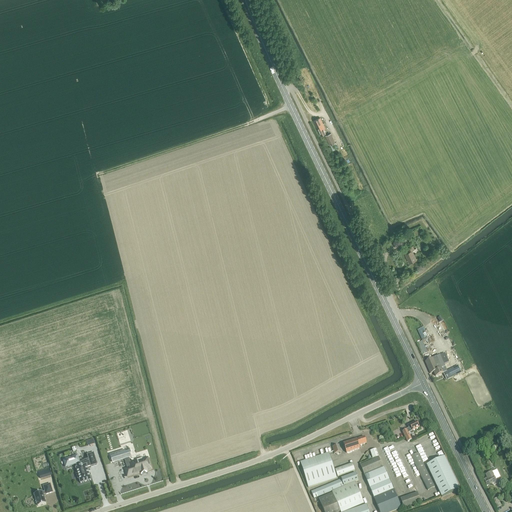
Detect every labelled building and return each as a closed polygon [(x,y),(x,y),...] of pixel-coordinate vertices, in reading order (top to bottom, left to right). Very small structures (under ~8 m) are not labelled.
[(313,121),(320,136),(326,133),(324,129),(325,129),(320,118),(313,121)] [(325,136),(329,146),(335,143),(330,133),(325,136)] [(400,236),(404,245),(410,243),(405,233),(400,236)] [(416,260),(412,250),(414,249),(412,246),(407,248),(409,252),(405,253),(409,263),(416,260)] [(444,337),(450,333),(443,319),(439,322),(440,325),(438,326),(444,337)] [(423,341),(429,338),(424,327),(418,330),(423,341)] [(435,377),(443,373),(441,369),(445,367),(440,356),(425,362),(430,374),(433,373),(435,377)] [(447,380),(461,373),(457,366),(444,373),(447,380)] [(410,432),(412,431),(419,428),(416,422),(409,425),(408,426),(409,429),(402,432),(407,442),(411,440),(408,433),(410,432)] [(360,447),(360,446),(366,444),(364,437),(343,444),(346,453),(360,449),(359,447),(360,447)] [(341,452),(339,445),(332,447),(335,454),(341,452)] [(124,451),(110,455),(113,463),(124,459),(127,469),(125,470),(127,476),(133,474),(134,475),(140,473),(141,474),(147,472),(147,471),(151,470),(148,458),(143,460),(143,459),(136,461),(137,462),(130,464),(129,458),(131,457),(130,451),(125,453),(124,451)] [(77,456),(66,459),(69,467),(76,465),(77,468),(76,468),(77,473),(76,474),(78,479),(79,479),(80,484),(91,480),(89,474),(89,471),(88,471),(87,467),(91,466),(91,467),(97,465),(94,453),(87,455),(89,460),(80,463),(77,456)] [(337,479),(329,453),(300,463),(308,488),(337,479)] [(411,457),(428,491),(435,487),(418,454),(411,457)] [(459,489),(444,456),(426,465),(442,497),(459,489)] [(360,465),(379,511),(392,511),(401,508),(384,468),(383,468),(379,457),(360,465)] [(335,470),(338,477),(355,471),(352,464),(335,470)] [(483,479),(487,486),(493,483),(494,485),(497,484),(496,482),(492,472),(485,475),(487,478),(483,479)] [(360,481),(357,473),(341,480),(341,479),(310,492),(314,500),(332,492),(356,483),(360,481)] [(356,483),(332,492),(333,493),(319,499),(323,511),(345,511),(365,504),(356,483)] [(42,492),(34,494),(38,506),(46,504),(43,495),(46,494),(47,495),(53,493),(50,484),(44,486),(46,492),(42,493),(42,492)] [(421,503),(417,492),(400,499),(404,509),(421,503)] [(496,509),(501,507),(498,501),(497,498),(491,501),(493,504),(496,509)]
